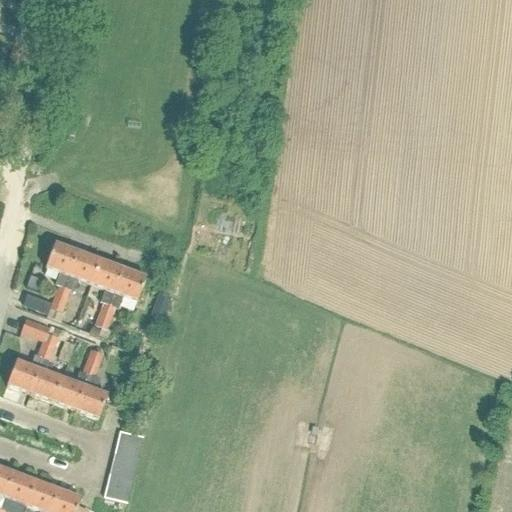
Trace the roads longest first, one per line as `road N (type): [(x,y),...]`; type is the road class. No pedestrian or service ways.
road 1 (residential): [(0,449),(89,482),(103,446),(0,409)]
road 2 (residential): [(11,174),(25,150),(55,0)]
